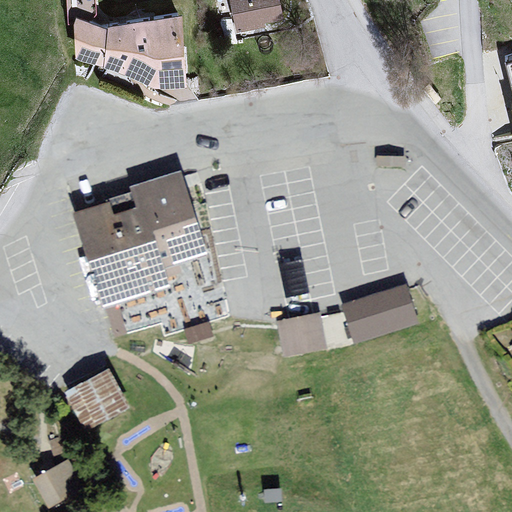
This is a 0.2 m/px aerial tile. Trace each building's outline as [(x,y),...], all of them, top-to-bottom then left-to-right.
[(286,0),(237,0),(243,29),(291,20),(286,0)] [(203,45),(194,10),(124,23),(81,16),(86,58),(120,67),(162,87),(198,85),(203,45)] [(152,193),(79,216),(110,311),(199,282),(226,273),(195,178),(152,193)] [(344,307),(354,344),(420,326),(410,288),(344,307)] [(319,316),(278,324),(285,359),(326,350),(319,316)] [(139,413),(119,374),(86,391),(105,429),(139,413)] [(75,466),(40,484),(55,511),(89,493),(75,466)]
